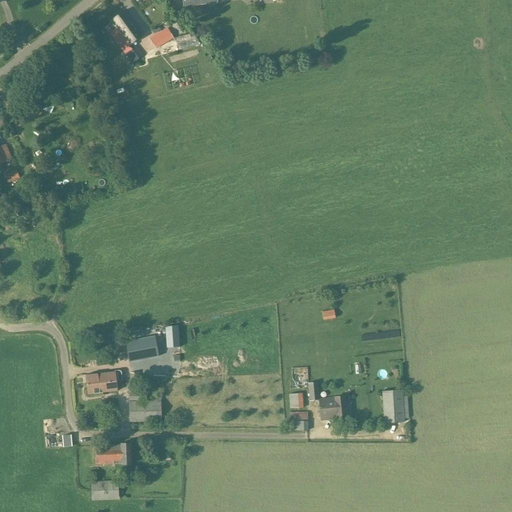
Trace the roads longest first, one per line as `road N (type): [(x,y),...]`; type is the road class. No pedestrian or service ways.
road 1 (unclassified): [(0,320),(58,330),(71,416),(90,434),(354,432)]
road 2 (track): [(482,0),(489,102),(511,139)]
